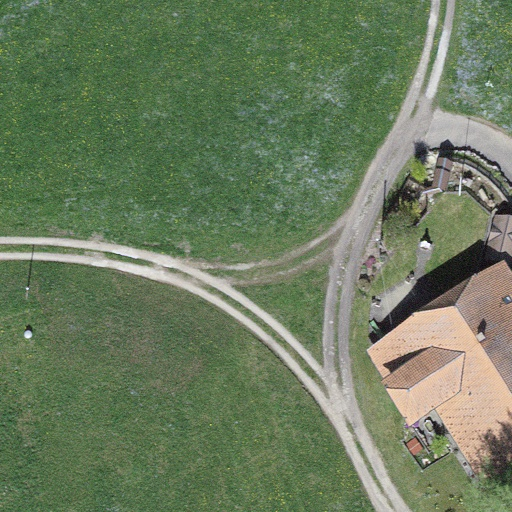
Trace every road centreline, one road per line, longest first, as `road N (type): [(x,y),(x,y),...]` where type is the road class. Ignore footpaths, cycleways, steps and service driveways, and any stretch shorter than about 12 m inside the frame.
road 1 (track): [(444,0),(414,119),(350,228),(340,281),(336,363),(344,410),(391,511)]
road 2 (track): [(0,246),(176,269),(235,301),(285,342),(344,410)]
road 3 (track): [(176,269),(238,275),(283,266),(350,228)]
